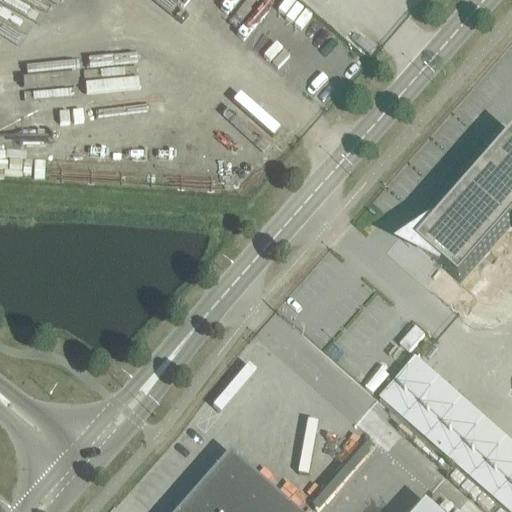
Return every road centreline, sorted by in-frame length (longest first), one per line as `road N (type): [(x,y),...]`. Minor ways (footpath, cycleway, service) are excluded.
road 1 (unclassified): [(485,0),(153,378)]
road 2 (unclassified): [(153,378),(135,416),(84,475)]
